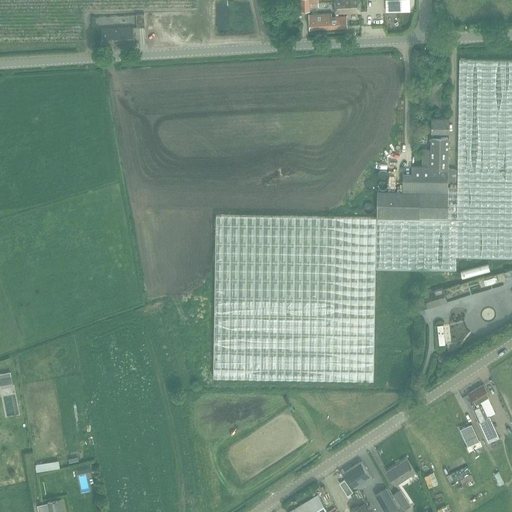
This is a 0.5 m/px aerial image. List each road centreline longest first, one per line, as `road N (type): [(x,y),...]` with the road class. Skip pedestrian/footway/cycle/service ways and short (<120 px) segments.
road 1 (tertiary): [(0,67),(427,41)]
road 2 (tertiary): [(261,511),(511,345)]
